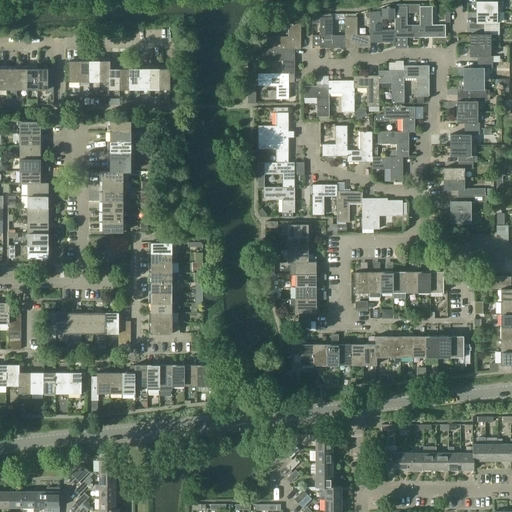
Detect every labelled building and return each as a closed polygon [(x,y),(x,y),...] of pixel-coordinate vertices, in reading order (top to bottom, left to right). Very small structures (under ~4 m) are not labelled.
[(497,1),(499,2),(498,0),(483,0),(484,1),(476,1),(476,12),(497,12),(497,1)] [(395,30),(394,30),(395,25),(391,25),(388,28),(388,30),(382,30),(382,19),(394,19),(394,8),(389,8),(389,7),(388,7),(387,6),(386,6),(385,7),(385,8),(384,8),(379,8),(379,12),(370,11),(370,12),(370,15),(370,17),(370,18),(370,35),(370,42),(395,42),(395,37),(395,30)] [(395,37),(420,37),(420,25),(407,25),(407,6),(394,6),(394,8),(394,19),(395,19),(395,25),(394,30),(395,30),(395,37)] [(420,25),(420,37),(445,37),(445,25),(432,25),(432,6),(419,6),(420,25)] [(484,29),(499,29),(499,23),(500,23),(500,12),(497,12),(476,12),(476,23),(484,23),(484,29)] [(320,48),(346,48),(346,35),(345,35),(333,35),(332,17),(320,17),(320,14),(312,14),(312,23),(320,23),(320,35),(312,35),(313,46),(320,46),(320,48)] [(345,17),(345,35),(346,35),(346,48),(370,47),(370,42),(370,35),(358,35),(357,17),(345,17)] [(270,36),(270,48),(295,48),(295,49),(300,49),(301,24),(288,23),(288,36),(270,36)] [(499,35),(499,29),(484,29),(484,35),(469,34),(470,47),(490,47),(490,35),(499,35)] [(477,57),(477,62),(492,62),(492,56),(490,56),(490,47),(470,47),(470,57),(477,57)] [(294,74),(295,49),(295,48),(270,48),(264,48),(264,61),(282,61),(282,73),(282,74),(288,74),(294,74)] [(69,81),(79,81),(79,60),(68,60),(69,81)] [(89,60),(79,60),(79,81),(89,81),(89,60)] [(99,60),(89,60),(89,81),(99,81),(99,60)] [(110,60),(99,60),(99,81),(108,81),(109,81),(109,68),(110,68),(110,60)] [(463,68),(463,79),(484,79),(484,68),(492,68),(492,62),(477,62),(477,68),(463,68)] [(424,103),(424,96),(429,96),(429,66),(403,66),(403,71),(403,78),(404,78),(416,78),(416,96),(417,96),(417,103),(424,103)] [(17,68),(7,68),(7,88),(17,88),(17,68)] [(27,68),(17,68),(17,88),(27,88),(27,68)] [(37,68),(27,68),(27,88),(37,88),(37,68)] [(47,68),(37,68),(37,88),(47,88),(47,68)] [(119,68),(110,68),(109,68),(109,81),(108,81),(108,88),(119,88),(119,68)] [(129,68),(119,68),(119,88),(129,88),(129,68)] [(129,88),(139,88),(139,68),(129,68),(129,88)] [(149,68),(139,68),(139,88),(149,88),(149,68)] [(159,68),(149,68),(149,88),(159,88),(159,68)] [(159,68),(159,88),(170,88),(170,68),(159,68)] [(404,101),(404,78),(403,78),(403,71),(378,71),(378,76),(379,76),(378,83),(379,83),(391,83),(391,101),(391,103),(404,103),(404,101)] [(289,99),(288,74),(282,74),(282,73),(258,73),(258,74),(258,85),(276,86),(276,99),(289,99)] [(248,74),(248,85),(256,85),(258,85),(258,74),(248,74)] [(353,76),(353,81),(354,81),(353,88),(354,88),(366,88),(366,106),(379,106),(379,83),(378,83),(379,76),(378,76),(353,76)] [(471,95),(485,95),(485,89),(484,89),(484,79),(463,79),(463,90),(471,90),(471,95)] [(500,79),(500,88),(509,88),(509,79),(500,79)] [(328,81),(328,86),(328,93),(329,93),(341,93),(342,111),(354,111),(354,88),(353,88),(354,81),(353,81),(328,81)] [(329,116),(329,93),(328,93),(328,86),(303,86),(303,98),(316,98),(316,116),(329,116)] [(485,101),(485,95),(471,95),(471,101),(456,101),(456,112),(477,112),(477,101),(485,101)] [(367,115),(366,115),(364,106),(354,109),(354,119),(367,115)] [(402,119),(402,131),(402,132),(409,131),(409,132),(415,132),(415,106),(384,106),(384,114),(381,114),(374,116),(374,121),(384,121),(384,119),(402,119)] [(274,112),(276,112),(276,125),(258,125),(258,137),(289,137),(294,137),(294,131),(289,131),(289,112),(288,112),(288,107),(274,107),(274,112)] [(456,112),(456,123),(464,123),(464,129),(479,129),(479,123),(477,123),(477,112),(456,112)] [(19,120),(19,133),(40,133),(40,120),(19,120)] [(109,121),(109,132),(130,132),(130,121),(109,121)] [(322,156),(347,156),(347,149),(347,125),(335,125),(335,144),(322,144),(322,156)] [(450,145),(470,145),(470,135),(479,135),(479,129),(464,129),(464,134),(450,134),(450,145)] [(360,149),(347,149),(347,156),(347,162),(372,162),(372,156),(372,155),(372,147),(372,131),(360,131),(360,149)] [(396,144),(396,156),(396,157),(402,156),(402,157),(409,157),(409,132),(409,131),(402,132),(402,131),(377,131),(378,144),(396,144)] [(130,142),(130,132),(109,132),(109,142),(130,142)] [(19,133),(19,146),(40,146),(40,133),(19,133)] [(289,162),(289,137),(258,137),(258,149),(277,149),(276,162),(289,162)] [(110,151),(130,151),(136,151),(136,142),(130,142),(109,142),(110,151)] [(458,162),(473,162),(473,156),(470,156),(470,145),(450,145),(450,156),(458,156),(458,162)] [(19,146),(19,158),(40,158),(40,146),(19,146)] [(110,151),(110,161),(130,161),(130,151),(110,151)] [(372,162),(372,168),(390,169),(390,182),(403,182),(402,157),(402,156),(396,157),(396,156),(372,156),(372,162)] [(40,170),(40,158),(19,158),(19,170),(40,170)] [(130,171),(130,161),(110,161),(110,170),(110,171),(123,171),(130,171)] [(295,162),(289,162),(276,162),(264,162),(258,162),(258,187),(264,187),(265,187),(265,174),(282,174),(282,187),(295,187),(295,162)] [(473,162),(458,162),(458,168),(443,168),(443,179),(464,179),(464,168),(473,168),(473,162)] [(40,182),(40,170),(19,170),(19,183),(27,183),(40,183),(40,182)] [(123,181),(123,171),(110,171),(110,170),(102,170),(102,181),(123,181)] [(464,189),(464,179),(443,179),(443,189),(458,189),(458,195),(473,195),(473,189),(464,189)] [(123,191),(123,181),(102,181),(102,191),(123,191)] [(48,182),(40,182),(40,183),(27,183),(27,196),(48,196),(48,182)] [(312,184),(312,215),(325,214),(324,196),(337,196),(337,192),(337,183),(312,184)] [(295,212),(295,187),(282,187),(265,187),(264,187),(264,199),(282,199),(282,216),(293,216),(293,212),(295,212)] [(123,201),(123,191),(102,191),(102,201),(123,201)] [(337,196),(337,219),(337,226),(333,226),(333,231),(337,231),(337,232),(347,232),(347,223),(346,223),(346,222),(350,222),(349,204),(361,204),(362,204),(362,198),(362,191),(337,192),(337,196)] [(458,195),(458,201),(450,201),(450,212),(471,212),(471,201),(485,201),(485,195),(473,195),(458,195)] [(48,208),(48,196),(27,196),(27,208),(48,208)] [(361,204),(362,229),(379,229),(379,228),(385,228),(385,223),(390,223),(390,215),(402,215),(402,200),(398,200),(393,200),(387,200),(387,198),(373,198),(373,199),(370,199),(370,198),(362,198),(362,204),(361,204)] [(123,211),(123,201),(102,201),(102,211),(123,211)] [(48,221),(48,208),(27,208),(27,220),(48,221)] [(123,221),(123,211),(102,211),(102,222),(123,221)] [(450,212),(450,222),(458,222),(458,228),(473,228),(473,222),(471,222),(471,212),(450,212)] [(27,220),(27,233),(48,233),(48,221),(27,220)] [(123,232),(123,221),(102,222),(102,232),(123,232)] [(287,236),(308,236),(308,224),(306,224),(290,224),(287,224),(287,236)] [(48,245),(48,233),(27,233),(27,245),(48,245)] [(287,236),(287,249),(308,249),(308,245),(308,236),(287,236)] [(151,242),(151,253),(172,253),(172,242),(151,242)] [(48,245),(27,245),(27,257),(48,258),(48,245)] [(308,249),(287,249),(288,262),(290,262),(295,262),(295,261),(308,261),(316,261),(316,256),(311,256),(311,254),(308,254),(308,250),(308,249)] [(151,253),(151,263),(172,263),(172,253),(151,253)] [(316,261),(308,261),(295,261),(295,262),(290,262),(290,274),(295,274),(316,274),(316,261)] [(151,263),(151,273),(172,273),(172,263),(151,263)] [(368,292),(368,271),(355,271),(355,292),(368,292)] [(380,292),(380,271),(368,271),(368,292),(368,297),(380,297),(380,292)] [(380,271),(380,292),(393,292),(393,271),(380,271)] [(405,271),(393,271),(393,292),(393,298),(405,298),(405,292),(405,271)] [(405,271),(405,292),(417,292),(417,271),(405,271)] [(430,271),(417,271),(417,292),(430,292),(430,271)] [(430,292),(443,292),(443,271),(430,271),(430,292)] [(172,283),(172,273),(151,273),(151,283),(172,283)] [(269,275),(270,285),(270,286),(270,287),(274,287),(274,286),(279,286),(279,274),(269,275)] [(295,287),(316,287),(316,274),(295,274),(295,287)] [(177,283),(172,283),(151,283),(151,293),(172,293),(177,293),(177,283)] [(276,294),(274,287),(270,287),(274,299),(277,299),(281,299),(281,294),(276,294)] [(295,287),(295,299),(316,299),(316,291),(316,287),(295,287)] [(500,288),(500,302),(511,301),(511,288),(510,289),(504,288),(500,288)] [(172,303),(172,302),(172,293),(151,293),(151,303),(172,303)] [(316,299),(295,299),(295,312),(299,312),(299,328),(311,327),(311,321),(311,311),(316,311),(316,299)] [(511,314),(511,301),(500,302),(501,314),(511,314)] [(9,319),(9,313),(9,302),(0,302),(0,322),(9,323),(9,319)] [(172,302),(172,303),(151,303),(151,313),(172,313),(178,312),(177,302),(172,302)] [(43,333),(56,333),(56,312),(43,312),(43,333)] [(68,312),(56,312),(56,333),(68,333),(68,312)] [(68,333),(80,333),(80,312),(68,312),(68,333)] [(80,333),(92,333),(92,312),(88,312),(80,312),(80,333)] [(93,312),(92,312),(92,333),(105,333),(105,312),(93,312)] [(105,333),(118,333),(118,327),(118,321),(118,312),(105,312),(105,333)] [(151,323),(172,323),(180,322),(178,322),(178,312),(172,313),(151,313),(151,323)] [(511,314),(501,314),(501,327),(511,326),(511,314)] [(311,327),(299,328),(299,330),(316,330),(316,321),(311,321),(311,327)] [(172,323),(151,323),(151,333),(172,333),(180,333),(180,322),(172,323)] [(511,326),(501,327),(501,338),(511,338),(511,326)] [(363,344),(363,364),(376,364),(376,356),(375,356),(376,344),(376,337),(371,337),(371,344),(363,344)] [(375,356),(376,356),(388,356),(388,337),(376,337),(376,344),(375,356)] [(388,356),(400,356),(400,337),(388,337),(388,356)] [(400,356),(412,356),(412,337),(400,337),(400,356)] [(412,356),(425,356),(425,337),(412,337),(412,356)] [(425,356),(437,356),(437,337),(425,337),(425,356)] [(437,356),(450,356),(450,337),(437,337),(437,356)] [(450,356),(463,356),(463,359),(460,359),(460,363),(463,363),(463,367),(466,367),(466,363),(470,363),(470,350),(471,350),(471,347),(470,347),(470,344),(465,344),(465,347),(463,347),(463,337),(450,337),(450,356)] [(511,350),(511,338),(501,338),(501,351),(511,350)] [(301,365),(314,365),(314,344),(301,344),(301,348),(291,348),(291,356),(294,356),(294,362),(301,362),(301,365)] [(314,344),(314,365),(326,364),(326,344),(314,344)] [(326,344),(326,364),(338,364),(339,344),(331,344),(326,344)] [(351,364),(351,344),(339,344),(338,364),(351,364)] [(363,344),(351,344),(351,364),(363,364),(363,344)] [(499,370),(508,369),(508,364),(511,363),(511,350),(501,351),(501,364),(499,364),(499,369),(499,370)] [(19,364),(5,364),(5,385),(18,385),(19,385),(19,372),(19,364)] [(134,364),(134,365),(134,372),(135,372),(135,385),(147,385),(147,364),(134,364)] [(159,389),(159,364),(147,364),(147,385),(147,389),(159,389)] [(171,385),(171,364),(159,364),(159,389),(160,389),(160,390),(172,390),(172,385),(171,385)] [(184,385),(184,364),(171,364),(171,385),(172,385),(184,385)] [(196,385),(197,364),(184,364),(184,385),(196,385)] [(209,367),(209,364),(197,364),(196,385),(210,385),(210,376),(214,376),(214,367),(209,367)] [(134,372),(134,365),(130,365),(130,372),(122,372),(122,393),(135,393),(135,385),(135,372),(134,372)] [(30,372),(19,372),(19,385),(18,385),(18,393),(30,393),(30,372)] [(43,372),(30,372),(30,393),(43,393),(43,372)] [(56,393),(55,372),(43,372),(43,393),(56,393)] [(68,372),(55,372),(56,393),(68,393),(68,372)] [(81,372),(68,372),(68,393),(81,393),(81,384),(85,384),(85,378),(81,378),(81,372)] [(109,393),(109,372),(97,372),(97,376),(91,376),(91,400),(98,400),(98,393),(109,393)] [(122,393),(122,372),(109,372),(109,393),(122,393)] [(376,383),(376,375),(367,375),(367,383),(376,383)] [(316,449),(332,449),(332,437),(316,437),(316,449)] [(473,444),(473,446),(473,460),(485,460),(485,444),(485,437),(478,437),(478,444),(473,444)] [(498,444),(497,444),(497,460),(510,460),(510,444),(502,444),(502,439),(498,439),(498,444)] [(282,450),(287,454),(295,445),(291,441),(282,450)] [(485,460),(497,460),(497,444),(485,444),(485,460)] [(300,449),(295,445),(287,454),(291,458),(300,449)] [(386,470),(399,470),(399,453),(393,453),(393,446),(382,446),(382,456),(386,456),(386,470)] [(435,470),(435,453),(436,453),(436,446),(423,446),(423,453),(423,470),(435,470)] [(473,446),(466,446),(466,453),(461,453),(461,469),(474,469),(473,460),(473,446)] [(448,447),(448,453),(448,470),(461,469),(461,453),(454,453),(454,447),(448,447)] [(316,449),(316,462),(332,462),(332,449),(316,449)] [(399,470),(411,470),(411,453),(399,453),(399,470)] [(411,470),(423,470),(423,453),(411,453),(411,470)] [(448,453),(436,453),(435,453),(435,470),(448,470),(448,453)] [(99,459),(99,472),(115,471),(115,465),(118,465),(118,455),(108,455),(108,459),(99,459)] [(295,457),(293,460),(286,466),(291,471),(300,462),(295,457)] [(332,462),(316,462),(316,474),(332,474),(332,462)] [(71,473),(75,477),(85,467),(81,463),(71,473)] [(89,472),(85,467),(75,477),(79,481),(89,472)] [(295,470),(293,473),(287,479),(291,483),(300,474),(295,470)] [(99,472),(99,484),(115,484),(115,477),(117,477),(117,472),(115,472),(115,471),(99,472)] [(332,487),(332,486),(332,474),(316,474),(316,487),(325,487),(332,487)] [(85,480),(75,490),(79,494),(89,484),(85,480)] [(100,490),(100,497),(115,496),(118,496),(118,484),(115,484),(99,484),(95,484),(95,490),(100,490)] [(325,487),(325,499),(341,499),(341,486),(332,486),(332,487),(325,487)] [(0,507),(10,507),(10,491),(2,491),(2,489),(0,489),(0,507)] [(10,491),(10,507),(22,507),(22,491),(14,491),(14,489),(10,489),(10,491)] [(34,491),(27,491),(27,489),(22,489),(22,491),(22,507),(35,507),(34,491)] [(35,511),(40,511),(40,507),(47,507),(47,491),(39,491),(39,489),(34,489),(34,491),(35,507),(35,511)] [(47,491),(47,507),(60,507),(60,489),(47,489),(47,491)] [(294,499),(299,503),(307,495),(303,491),(294,499)] [(85,492),(75,502),(79,506),(89,497),(85,492)] [(312,499),(307,495),(299,503),(303,508),(312,499)] [(118,496),(115,496),(100,497),(99,509),(104,509),(115,509),(115,502),(118,502),(118,496)] [(325,511),(341,511),(341,499),(325,499),(325,511)]
